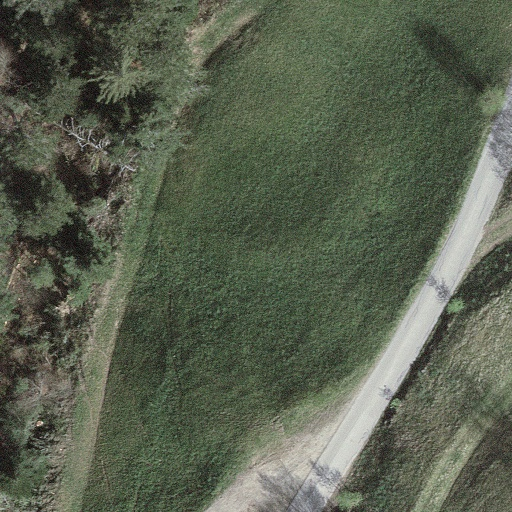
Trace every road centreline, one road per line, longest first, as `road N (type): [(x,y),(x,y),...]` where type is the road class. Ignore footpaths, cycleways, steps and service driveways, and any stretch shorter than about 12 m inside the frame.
road 1 (track): [(511,116),(468,232),(302,511)]
road 2 (track): [(232,511),(347,444)]
